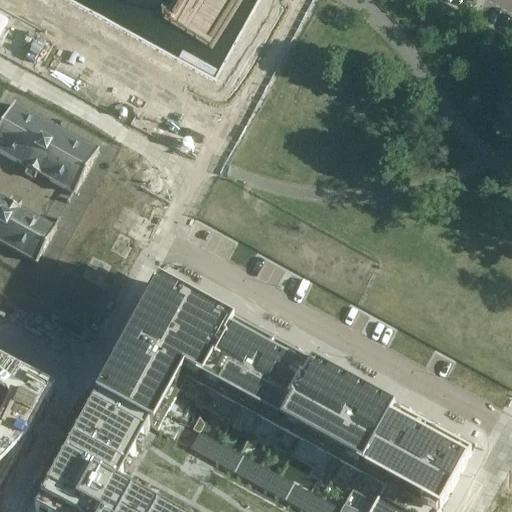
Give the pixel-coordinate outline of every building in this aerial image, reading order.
[(0,155),(16,164),(28,170),(25,176),(35,181),(38,176),(75,197),(99,154),(14,107),(0,132),(0,155)] [(0,245),(37,266),(56,231),(19,211),(22,205),(12,200),(9,205),(0,200),(0,245)] [(345,389),(334,382),(332,382),(325,377),(323,377),(303,365),(301,365),(294,361),(292,360),(283,355),(282,354),(271,348),(255,340),(255,339),(245,334),(244,333),(223,322),(222,321),(214,317),(212,316),(186,302),(185,301),(178,297),(176,296),(161,288),(160,287),(159,287),(126,347),(127,347),(118,363),(118,362),(97,401),(151,430),(162,436),(173,442),(194,405),(353,492),(342,511),(441,511),(471,458),(469,457),(454,448),(452,447),(451,447),(435,438),(425,433),(424,432),(414,426),(412,426),(405,421),(404,421),(395,416),(393,415),(383,409),(381,408),(371,403),(355,395),(356,394),(345,389)] [(0,501),(1,502),(58,397),(0,364),(0,501)] [(175,511),(122,483),(151,430),(97,401),(88,416),(89,417),(91,418),(91,417),(95,419),(84,439),(80,437),(81,436),(79,435),(78,436),(35,511),(175,511)] [(511,511),(511,485),(497,511),(511,511)]
